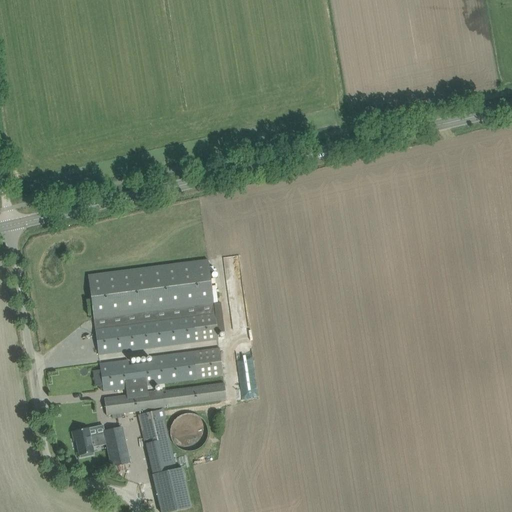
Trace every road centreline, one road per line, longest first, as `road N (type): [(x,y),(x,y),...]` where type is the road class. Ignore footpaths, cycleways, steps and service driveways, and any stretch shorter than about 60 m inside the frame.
road 1 (tertiary): [(5,226),(511,107)]
road 2 (unclassified): [(142,510),(114,485),(53,466),(43,450),(5,226)]
